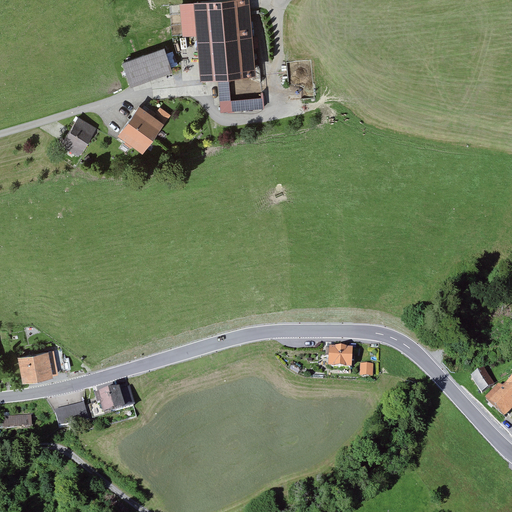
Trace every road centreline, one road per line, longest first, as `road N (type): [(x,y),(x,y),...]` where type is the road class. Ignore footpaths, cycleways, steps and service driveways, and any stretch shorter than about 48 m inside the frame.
road 1 (tertiary): [(0,396),(269,332),(363,331),(397,339),(418,355),(511,453)]
road 2 (track): [(145,511),(61,448),(0,444)]
